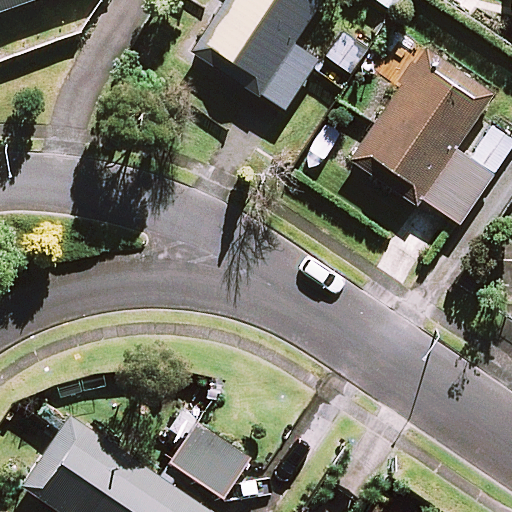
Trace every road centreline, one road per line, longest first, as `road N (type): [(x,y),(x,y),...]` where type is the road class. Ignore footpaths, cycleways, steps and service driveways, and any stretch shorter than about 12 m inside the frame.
road 1 (residential): [(0,197),(49,189),(154,214),(271,286)]
road 2 (residential): [(511,439),(271,286)]
road 3 (residential): [(271,286),(34,318),(0,339)]
